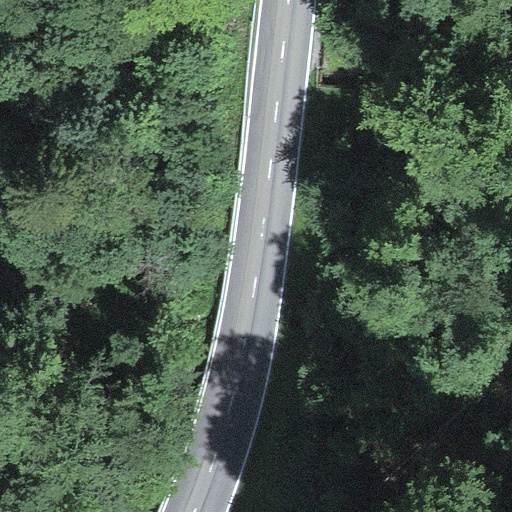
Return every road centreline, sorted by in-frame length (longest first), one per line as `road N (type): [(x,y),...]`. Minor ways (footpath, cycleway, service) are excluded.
road 1 (tertiary): [(195,511),(251,315),(288,0)]
road 2 (track): [(0,222),(54,304),(79,370),(100,511)]
